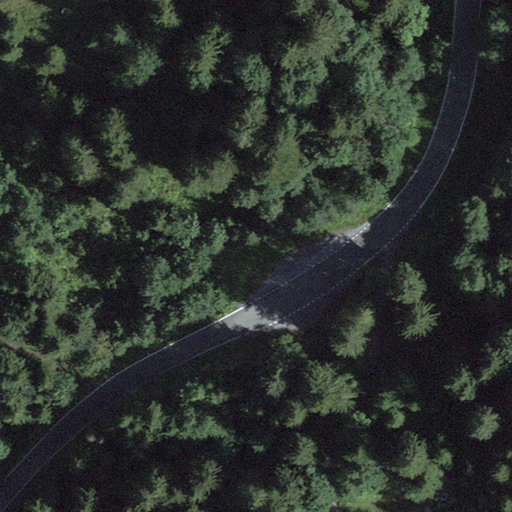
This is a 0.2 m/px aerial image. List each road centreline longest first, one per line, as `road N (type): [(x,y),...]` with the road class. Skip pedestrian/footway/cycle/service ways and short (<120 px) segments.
road 1 (secondary): [(0,500),(98,405),(317,282),(394,218),(421,188),(448,131),(472,0)]
road 2 (track): [(330,511),(396,245),(394,218)]
